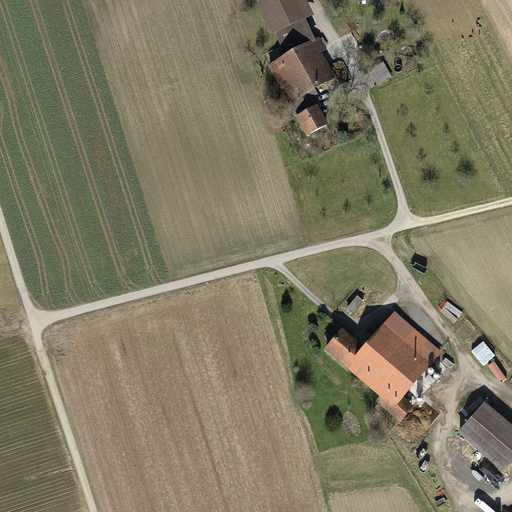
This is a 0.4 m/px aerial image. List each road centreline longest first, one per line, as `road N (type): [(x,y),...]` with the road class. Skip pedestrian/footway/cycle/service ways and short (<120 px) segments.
road 1 (track): [(34,322),(411,221)]
road 2 (track): [(317,0),(370,100),(410,219)]
road 3 (track): [(511,412),(373,236)]
road 4 (track): [(94,511),(34,322)]
road 5 (track): [(276,258),(347,324),(385,306),(408,280)]
